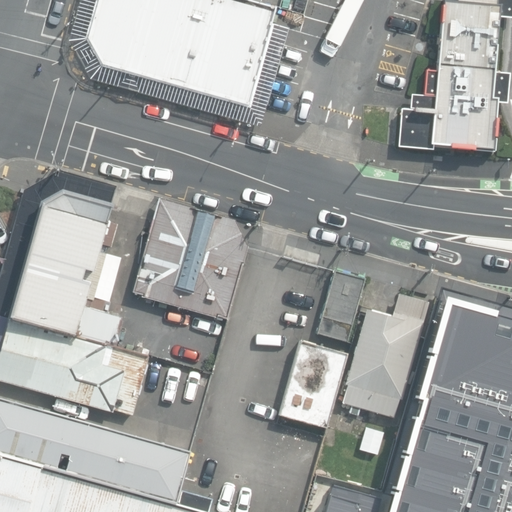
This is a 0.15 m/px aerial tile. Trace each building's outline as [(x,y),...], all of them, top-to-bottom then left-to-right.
[(265,111),(292,10),(253,0),(85,0),(77,37),(92,63),(265,111)] [(497,0),(445,0),(429,85),(405,99),(404,141),(496,152),(497,0)] [(118,202),(66,189),(33,196),(0,308),(0,317),(77,338),(118,202)] [(255,229),(156,200),(130,292),(229,320),(255,229)] [(367,277),(337,268),(319,332),(349,340),(367,277)] [(329,479),(319,511),(511,511),(511,315),(444,294),(386,496),(329,479)] [(426,305),(397,297),(393,310),(368,303),(339,397),(393,413),(426,305)] [(77,338),(0,317),(0,379),(134,415),(149,357),(77,338)] [(349,352),(306,341),(285,415),(329,427),(349,352)] [(0,452),(207,508),(216,473),(221,455),(0,397),(0,452)] [(366,420),(337,413),(332,432),(361,440),(366,420)] [(221,511),(207,508),(0,452),(0,511),(221,511)]
